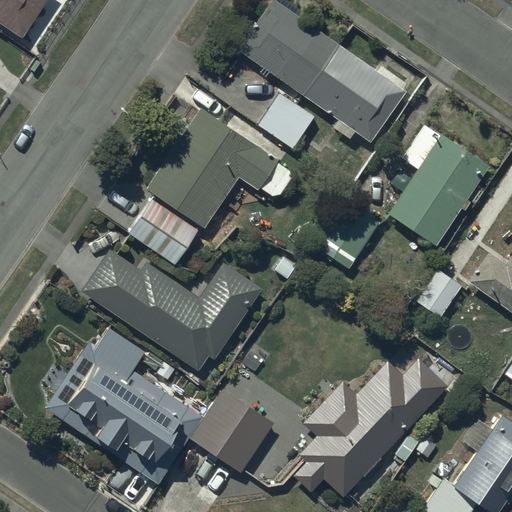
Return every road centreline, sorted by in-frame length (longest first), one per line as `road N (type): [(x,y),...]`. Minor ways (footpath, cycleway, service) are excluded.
road 1 (unclassified): [(19,195),(153,0)]
road 2 (residential): [(411,0),(511,67)]
